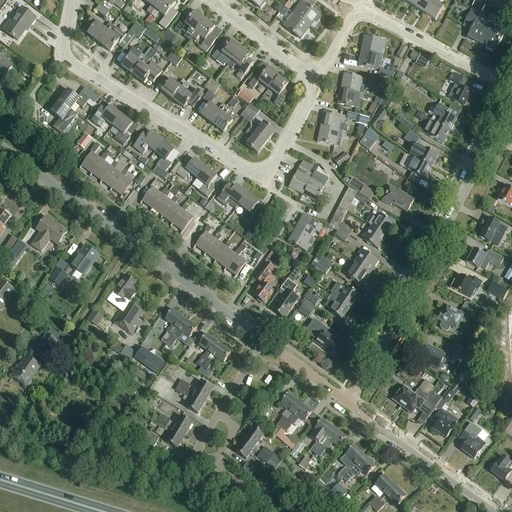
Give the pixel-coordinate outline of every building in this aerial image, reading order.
[(112,0),(110,3),(121,11),(125,6),(117,1),(117,0),(112,0)] [(151,16),(164,0),(148,0),(147,0),(140,0),(135,8),(139,10),(145,3),(151,8),(147,13),(151,16)] [(169,0),(164,0),(151,16),(155,19),(159,14),(165,19),(159,26),(163,29),(172,18),(168,15),(176,5),(169,0)] [(246,0),(260,10),(268,0),(246,0)] [(404,0),(403,2),(414,8),(419,0),(404,0)] [(430,0),(419,0),(414,8),(424,15),(433,2),(430,0)] [(511,0),(489,0),(489,1),(499,7),(500,6),(511,12),(511,0)] [(475,1),(472,8),(482,13),(485,6),(475,1)] [(444,9),(433,2),(424,15),(435,22),(444,9)] [(310,29),(315,23),(317,24),(321,18),(319,16),(302,3),(292,16),(310,29)] [(274,9),(279,13),(282,9),(278,5),(274,9)] [(96,12),(102,16),(105,19),(109,14),(100,7),(96,12)] [(36,19),(32,16),(22,9),(12,21),(11,20),(3,31),(17,42),(28,26),(30,27),(36,19)] [(472,12),(469,16),(463,27),(471,31),(468,37),(495,52),(504,35),(479,22),(482,17),(472,12)] [(184,21),(176,31),(179,34),(185,27),(191,32),(188,35),(192,39),(191,39),(192,40),(196,35),(206,21),(196,14),(188,24),(184,21)] [(310,29),(292,16),(283,28),(301,41),(310,29)] [(88,36),(100,44),(113,27),(110,24),(105,31),(98,25),(99,24),(92,19),(88,25),(93,29),(88,36)] [(196,35),(200,39),(206,43),(200,50),(205,54),(216,40),(211,36),(216,29),(206,21),(196,35)] [(123,51),(135,37),(142,28),(137,24),(130,33),(127,37),(113,27),(100,44),(111,53),(116,46),(123,51)] [(142,28),(135,37),(140,40),(147,31),(142,28)] [(196,35),(192,40),(196,43),(200,39),(196,35)] [(383,57),(385,50),(386,41),(364,37),(361,52),(383,57)] [(220,49),(212,59),(223,68),(226,65),(229,68),(243,49),(233,41),(224,52),(220,49)] [(402,46),(396,58),(401,61),(407,50),(402,46)] [(241,81),(253,65),(249,62),(253,57),(243,49),(229,68),(228,68),(232,71),(236,66),(242,71),(236,78),(241,81)] [(383,57),(361,52),(358,68),(380,72),(382,64),(383,57)] [(172,66),(179,57),(174,53),(167,62),(172,66)] [(409,62),(414,65),(419,56),(413,53),(409,59),(411,60),(409,62)] [(420,55),(417,61),(427,66),(430,60),(420,55)] [(133,77),(147,60),(143,57),(139,63),(131,56),(122,68),(133,77)] [(183,60),(179,57),(172,66),(176,69),(183,60)] [(0,79),(2,81),(12,66),(1,58),(0,59),(0,79)] [(152,65),(149,70),(146,68),(150,63),(147,60),(133,77),(145,86),(149,81),(154,85),(163,73),(152,65)] [(209,66),(204,63),(200,68),(204,72),(209,66)] [(259,73),(257,76),(248,87),(253,91),(259,83),(269,91),(279,77),(269,70),(264,76),(259,73)] [(470,93),(462,88),(466,81),(452,75),(451,77),(450,80),(449,80),(448,82),(455,85),(451,93),(448,99),(453,102),(463,107),(470,93)] [(366,81),(343,76),(340,90),(362,95),(366,81)] [(279,77),(269,91),(265,96),(269,99),(273,94),(279,99),(274,105),(279,108),(289,95),(284,92),(289,85),(279,77)] [(407,84),(395,78),(389,89),(401,95),(407,84)] [(173,101),(186,83),(183,81),(179,87),(171,81),(162,93),(173,101)] [(209,93),(216,84),(211,81),(204,90),(209,93)] [(197,91),(192,97),(185,92),(189,86),(186,83),(173,101),(184,109),(187,105),(193,109),(203,96),(197,91)] [(220,88),(216,84),(209,93),(214,97),(220,88)] [(359,110),(362,95),(340,90),(337,106),(359,110)] [(84,109),(90,100),(81,93),(78,98),(68,91),(59,103),(71,112),(77,104),(84,109)] [(248,106),(253,100),(242,91),(237,97),(248,106)] [(391,102),(384,98),(380,107),(387,110),(391,102)] [(66,119),(71,112),(59,103),(50,114),(60,122),(56,126),(65,133),(72,124),(66,119)] [(372,104),(367,113),(372,115),(376,107),(372,104)] [(213,125),(227,108),(224,105),(219,111),(211,105),(201,116),(213,125)] [(247,109),(252,113),(257,117),(260,112),(251,105),(247,109)] [(439,106),(435,112),(431,110),(429,113),(429,117),(435,120),(434,123),(437,126),(450,133),(456,120),(445,114),(447,110),(439,106)] [(113,128),(122,117),(111,108),(103,118),(99,114),(92,123),(101,129),(106,123),(113,128)] [(230,110),(227,108),(213,125),(224,134),(233,123),(225,116),(230,110)] [(246,121),(252,113),(247,109),(241,118),(246,121)] [(380,112),(370,125),(376,129),(385,116),(380,112)] [(257,117),(252,113),(246,121),(250,125),(257,117)] [(428,119),(419,113),(415,118),(424,124),(428,119)] [(323,114),(320,128),(342,133),(346,134),(347,127),(344,126),(345,118),(323,114)] [(415,126),(400,115),(396,121),(411,132),(415,126)] [(133,125),(122,117),(113,128),(121,134),(115,140),(123,146),(130,138),(126,135),(133,125)] [(359,127),(358,136),(363,137),(365,128),(367,128),(369,120),(357,117),(355,126),(359,127)] [(430,138),(443,145),(450,133),(437,126),(434,123),(433,124),(435,125),(431,131),(427,128),(424,134),(427,136),(429,137),(430,138)] [(251,128),(249,131),(267,144),(275,133),(263,124),(257,132),(251,128)] [(342,133),(320,128),(317,143),(339,148),(342,133)] [(267,144),(249,131),(247,134),(252,139),(247,146),(259,155),(267,144)] [(148,140),(144,136),(134,148),(143,155),(148,148),(155,154),(164,142),(154,133),(148,140)] [(77,145),(83,150),(91,140),(85,135),(77,145)] [(359,145),(369,152),(376,144),(366,136),(359,145)] [(168,176),(165,173),(172,164),(168,161),(175,152),(164,142),(155,154),(162,159),(157,166),(158,167),(154,172),(164,181),(168,176)] [(80,169),(90,176),(102,161),(100,160),(94,155),(100,147),(96,144),(89,153),(91,155),(80,169)] [(408,155),(418,161),(431,168),(438,156),(424,149),(423,152),(414,147),(408,155)] [(346,154),(335,162),(339,168),(350,159),(346,154)] [(90,176),(101,184),(112,169),(110,167),(104,163),(108,158),(104,155),(100,160),(102,161),(90,176)] [(198,180),(206,169),(195,160),(187,170),(183,166),(176,174),(186,181),(191,175),(198,180)] [(431,168),(418,161),(417,162),(414,160),(408,170),(412,172),(411,173),(425,181),(431,168)] [(101,184),(111,192),(122,177),(120,175),(114,170),(118,165),(114,162),(110,167),(112,169),(101,184)] [(313,168),(303,163),(289,189),(303,196),(311,179),(305,176),(306,174),(309,175),(313,168)] [(218,178),(206,169),(198,180),(205,186),(200,193),(209,199),(215,191),(211,187),(218,178)] [(121,200),(133,184),(124,178),(128,173),(124,170),(120,175),(122,177),(111,192),(121,200)] [(311,179),(303,196),(316,203),(326,183),(313,176),(311,179)] [(151,190),(141,204),(151,212),(162,197),(160,195),(154,190),(158,185),(154,183),(150,188),(151,190)] [(352,183),(348,189),(370,201),(374,193),(364,188),(363,189),(352,183)] [(236,210),(239,206),(240,207),(248,196),(237,187),(234,190),(230,187),(219,201),(228,208),(230,206),(236,210)] [(407,213),(414,200),(389,187),(381,202),(390,207),(391,205),(407,213)] [(498,202),(511,209),(511,190),(505,187),(498,202)] [(345,194),(353,199),(356,193),(348,189),(345,194)] [(164,190),(160,195),(162,197),(151,212),(161,219),(173,204),(170,202),(164,198),(168,193),(164,190)] [(351,204),(353,199),(345,194),(343,199),(351,204)] [(357,194),(354,201),(359,204),(365,207),(369,201),(357,194)] [(248,196),(240,207),(247,212),(242,219),(251,226),(257,218),(252,214),(259,204),(248,196)] [(174,198),(170,202),(173,204),(161,219),(171,227),(183,212),(181,210),(174,205),(178,201),(174,198)] [(351,204),(343,199),(340,205),(348,209),(351,204)] [(354,201),(347,212),(353,214),(359,204),(354,201)] [(184,205),(181,210),(183,212),(171,227),(182,235),(193,219),(185,213),(188,208),(184,205)] [(340,205),(337,210),(346,214),(348,209),(340,205)] [(3,229),(10,218),(0,210),(0,237),(5,230),(3,229)] [(337,210),(334,215),(343,219),(346,214),(337,210)] [(334,215),(332,220),(340,225),(343,219),(334,215)] [(378,215),(375,219),(370,215),(364,223),(371,228),(371,227),(386,238),(390,232),(391,232),(395,226),(378,215)] [(303,216),(295,229),(311,239),(315,232),(319,234),(322,228),(303,216)] [(57,247),(67,234),(54,225),(54,224),(46,218),(37,231),(40,234),(31,247),(42,255),(51,242),(57,247)] [(338,230),(340,225),(332,220),(329,225),(338,230)] [(497,248),(506,230),(499,226),(499,225),(489,220),(479,239),(489,244),(497,248)] [(339,230),(349,236),(353,230),(343,224),(339,230)] [(194,249),(204,256),(215,241),(213,240),(208,235),(212,230),(208,227),(203,233),(205,234),(194,249)] [(371,227),(371,228),(366,234),(365,234),(361,239),(378,251),(382,245),(381,245),(386,238),(371,227)] [(249,229),(245,237),(251,241),(255,233),(249,229)] [(311,239),(295,229),(287,242),(307,254),(315,241),(311,239)] [(349,236),(339,230),(336,235),(346,242),(349,236)] [(215,241),(204,256),(214,264),(226,249),(224,247),(218,243),(221,238),(217,235),(213,240),(215,241)] [(7,257),(17,241),(11,238),(1,253),(7,257)] [(214,264),(225,271),(236,256),(234,255),(228,250),(231,245),(227,243),(224,247),(226,249),(214,264)] [(241,253),(242,254),(246,248),(242,245),(238,250),(241,253)] [(26,252),(17,246),(3,265),(12,272),(26,252)] [(94,264),(95,265),(100,258),(85,248),(79,256),(78,255),(70,266),(85,277),(94,264)] [(235,279),(246,264),(238,258),(241,253),(237,250),(234,255),(236,256),(225,271),(235,279)] [(359,257),(354,264),(369,274),(373,267),(374,268),(378,262),(361,251),(357,256),(359,257)] [(473,251),(466,265),(478,271),(479,270),(484,273),(488,265),(499,270),(503,261),(487,253),(485,257),(473,251)] [(319,261),(319,263),(329,270),(333,265),(322,258),(320,262),(319,261)] [(315,269),(319,263),(319,261),(316,259),(311,266),(315,269)] [(70,265),(64,260),(49,280),(52,282),(50,285),(57,290),(59,287),(61,288),(69,277),(63,273),(70,265)] [(329,270),(319,263),(315,269),(325,276),(329,270)] [(369,274),(354,264),(349,271),(348,270),(344,275),(361,287),(366,281),(365,280),(369,274)] [(274,269),(267,265),(256,280),(263,285),(254,297),(259,301),(259,302),(261,304),(263,303),(264,304),(273,292),(267,288),(272,282),(267,278),(274,269)] [(291,283),(293,280),(300,271),(297,268),(281,290),(286,294),(273,311),(285,320),(289,315),(288,314),(298,300),(291,295),(297,288),(291,283)] [(137,294),(133,291),(137,285),(126,277),(114,294),(127,303),(114,323),(132,335),(140,323),(138,321),(143,314),(129,305),(137,294)] [(453,282),(449,289),(464,298),(465,297),(470,299),(475,291),(476,291),(480,285),(471,280),(469,283),(459,278),(456,283),(453,282)] [(0,311),(0,312),(16,292),(0,280),(0,311)] [(508,291),(492,283),(486,293),(502,302),(508,291)] [(332,296),(352,310),(356,304),(357,304),(362,298),(345,287),(341,292),(334,287),(329,293),(333,295),(332,296)] [(305,300),(315,307),(319,302),(309,294),(305,300)] [(348,316),(352,310),(332,296),(324,308),(328,311),(345,323),(349,317),(348,316)] [(316,308),(306,301),(298,312),(308,319),(316,308)] [(438,319),(442,322),(440,327),(441,330),(446,333),(449,332),(450,328),(456,332),(464,317),(470,320),(473,315),(472,314),(475,308),(465,303),(459,314),(446,307),(442,314),(441,313),(438,314),(437,317),(438,319)] [(166,345),(185,320),(172,311),(165,321),(173,327),(169,334),(168,333),(161,342),(166,345)] [(94,312),(87,322),(97,329),(104,319),(94,312)] [(480,313),(477,319),(482,322),(486,316),(480,313)] [(197,329),(185,320),(166,345),(171,349),(182,333),(189,339),(197,329)] [(336,347),(338,343),(330,337),(331,337),(316,325),(311,332),(316,336),(313,340),(318,344),(318,345),(321,348),(323,348),(331,353),(332,352),(333,352),(336,348),(336,347)] [(47,334),(38,346),(49,354),(57,342),(47,334)] [(196,365),(201,369),(219,345),(206,336),(199,346),(207,352),(204,357),(203,356),(196,365)] [(456,344),(452,352),(463,358),(467,350),(456,344)] [(231,354),(219,345),(201,369),(198,374),(207,380),(212,374),(207,371),(212,363),(211,363),(215,358),(223,364),(231,354)] [(425,346),(422,350),(421,350),(420,350),(419,350),(419,351),(418,352),(417,352),(417,353),(417,354),(417,355),(417,356),(417,357),(418,358),(437,368),(444,355),(432,348),(431,349),(425,346)] [(112,349),(111,359),(119,360),(121,350),(112,349)] [(142,349),(134,360),(157,376),(165,365),(142,349)] [(28,387),(29,388),(32,384),(31,383),(41,368),(26,357),(20,367),(17,365),(15,369),(17,371),(12,377),(27,388),(28,387)] [(467,357),(462,367),(467,370),(473,360),(467,357)] [(138,371),(135,375),(144,381),(147,377),(138,371)] [(191,387),(181,381),(172,376),(169,380),(179,386),(178,386),(188,392),(191,387)] [(425,376),(412,394),(402,387),(393,401),(401,407),(405,401),(408,403),(409,402),(412,404),(416,398),(424,403),(430,393),(429,395),(427,393),(435,382),(425,376)] [(163,399),(171,385),(159,378),(151,392),(163,399)] [(456,380),(436,408),(440,412),(446,404),(448,406),(455,395),(457,397),(464,386),(456,380)] [(202,384),(195,396),(205,403),(213,390),(202,384)] [(195,396),(188,392),(178,386),(175,392),(184,397),(183,400),(190,404),(187,409),(198,416),(205,403),(195,396)] [(405,401),(401,407),(412,415),(417,408),(419,410),(422,406),(432,413),(441,400),(436,396),(436,397),(430,393),(424,403),(416,398),(412,404),(409,402),(408,403),(405,401)] [(281,431),(300,405),(288,396),(280,406),(288,412),(284,418),(283,418),(276,427),(278,428),(275,432),(278,434),(281,431)] [(475,397),(471,403),(475,405),(480,400),(475,397)] [(160,408),(175,416),(179,409),(164,401),(160,408)] [(109,409),(116,414),(120,408),(113,403),(109,409)] [(300,405),(281,431),(285,433),(285,434),(292,425),(293,427),(299,420),(304,424),(312,414),(300,405)] [(475,409),(467,419),(472,423),(480,413),(475,409)] [(103,418),(110,422),(115,414),(108,410),(103,418)] [(442,412),(441,414),(435,421),(438,423),(433,430),(446,439),(451,432),(450,431),(458,421),(450,415),(449,417),(442,412)] [(170,422),(160,416),(154,426),(164,432),(170,422)] [(181,418),(177,426),(172,423),(170,428),(174,430),(174,431),(185,437),(192,424),(181,418)] [(315,455),(334,430),(322,421),(309,438),(317,443),(310,452),(315,455)] [(159,438),(144,430),(142,429),(139,434),(143,436),(140,441),(147,445),(149,440),(151,441),(148,445),(154,448),(159,438)] [(254,429),(245,441),(255,449),(264,437),(254,429)] [(346,439),(334,430),(315,455),(320,459),(326,450),(325,449),(330,443),(338,449),(346,439)] [(177,451),(185,437),(174,431),(166,444),(177,451)] [(277,436),(276,437),(286,446),(289,441),(283,436),(285,433),(281,431),(278,434),(277,436)] [(474,460),(480,451),(485,445),(466,431),(459,440),(466,445),(461,451),(474,460)] [(255,449),(245,441),(236,453),(246,461),(249,457),(251,458),(257,450),(255,449)] [(299,443),(289,455),(295,460),(305,447),(299,443)] [(340,461),(346,468),(350,472),(356,466),(365,458),(354,447),(340,461)] [(282,461),(264,448),(257,458),(275,471),(282,461)] [(306,466),(307,467),(310,461),(305,457),(298,467),(303,471),(306,466)] [(314,457),(310,461),(307,467),(312,471),(320,461),(314,457)] [(376,468),(365,458),(356,466),(350,472),(342,480),(347,485),(354,477),(358,480),(362,472),(367,477),(376,468)] [(511,466),(502,458),(491,473),(504,482),(511,472),(509,470),(511,466)] [(247,464),(244,471),(254,475),(257,468),(247,464)] [(339,476),(342,480),(350,472),(346,468),(339,476)] [(375,486),(386,496),(395,487),(384,477),(375,486)] [(314,486),(320,491),(324,486),(318,481),(314,486)] [(347,493),(343,489),(338,484),(328,494),(337,503),(347,493)] [(395,487),(386,496),(397,507),(405,498),(395,487)] [(376,498),(368,506),(374,511),(379,511),(385,507),(376,498)]
